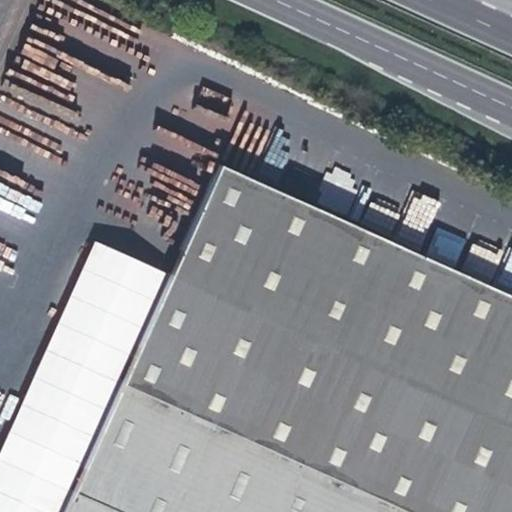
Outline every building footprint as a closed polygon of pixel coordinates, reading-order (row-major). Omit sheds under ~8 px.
[(61,13),(48,58),(130,82),(143,37),(61,13)] [(511,511),(511,299),(201,159),(40,511),(511,511)] [(0,511),(34,511),(146,266),(78,235),(0,405),(0,511)] [(460,256),(460,235),(437,235),(436,256),(460,256)] [(463,269),(492,279),(501,254),(472,244),(463,269)]
